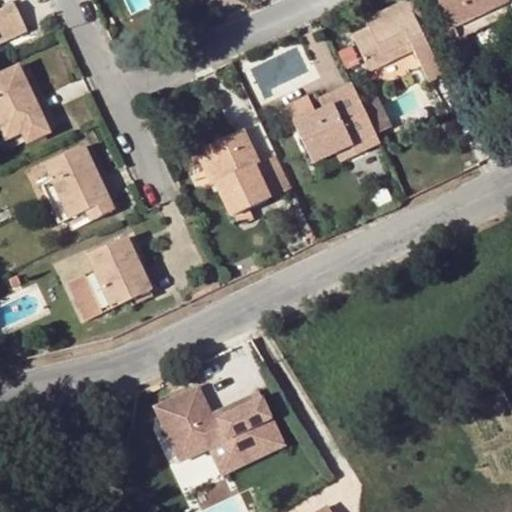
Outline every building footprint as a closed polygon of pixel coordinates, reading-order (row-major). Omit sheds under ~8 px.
[(438,0),(452,28),(505,2),(503,0),(438,0)] [(511,0),(503,0),(505,2),(452,28),(458,40),(465,37),(511,13),(511,0)] [(369,69),(391,59),(388,53),(408,43),(411,50),(420,66),(434,60),(406,2),(363,20),(367,29),(353,37),(369,69)] [(0,10),(0,43),(26,32),(13,4),(0,10)] [(452,28),(439,35),(461,80),(481,70),(465,37),(458,40),(452,28)] [(391,59),(411,50),(408,43),(388,53),(391,59)] [(26,65),(19,69),(43,121),(52,117),(26,65)] [(17,66),(0,74),(0,141),(21,131),(27,144),(49,133),(43,121),(19,69),(17,66)] [(380,145),(351,84),(318,99),(322,109),(293,124),(312,164),(334,154),(351,146),(356,156),(380,145)] [(243,130),(237,132),(244,147),(250,144),(243,130)] [(254,166),(259,163),(250,144),(244,147),(237,132),(205,148),(220,181),(215,184),(214,185),(230,218),(234,216),(239,227),(254,220),(249,209),(270,200),(254,166)] [(351,146),(334,154),(339,164),(356,156),(351,146)] [(83,148),(46,165),(53,180),(43,185),(61,222),(85,212),(90,221),(111,210),(83,148)] [(199,150),(214,185),(215,184),(220,181),(205,148),(199,150)] [(292,189),(276,155),(259,163),(254,166),(270,200),(292,189)] [(124,238),(88,255),(95,271),(70,284),(87,319),(130,300),(132,305),(152,296),(124,238)] [(211,415),(198,388),(155,408),(181,462),(209,449),(227,441),(240,467),(284,446),(261,399),(218,419),(214,422),(211,415)] [(259,393),(211,415),(214,422),(218,419),(261,399),(259,393)] [(227,441),(209,449),(222,475),(240,467),(227,441)] [(204,508),(205,511),(247,511),(237,491),(204,508)]
